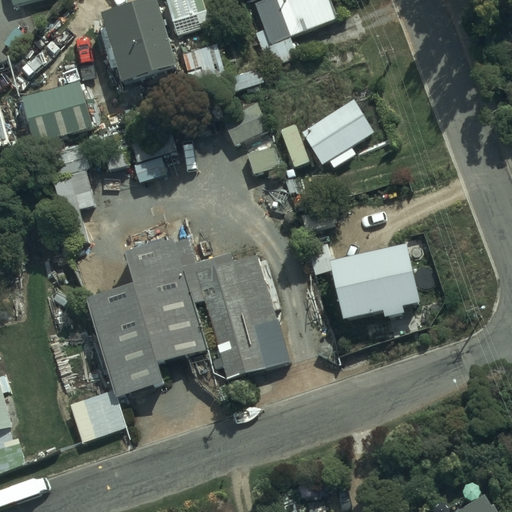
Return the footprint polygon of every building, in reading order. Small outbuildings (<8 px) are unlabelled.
[(13,0),(16,9),(52,0),(13,0)] [(257,0),(266,28),(258,31),(269,67),(299,57),(292,34),(342,18),(336,0),(257,0)] [(111,40),(102,42),(114,81),(121,78),(125,91),(180,74),(159,8),(106,25),(111,40)] [(81,87),(27,103),(41,147),(95,131),(81,87)] [(356,106),(303,139),(324,172),(330,168),(335,176),(356,162),(351,154),(377,138),(356,106)] [(260,112),(224,129),(235,152),(271,135),(260,112)] [(177,143),(137,154),(141,170),(181,159),(177,143)] [(288,147),(246,159),(252,179),(279,171),(283,185),(299,180),(288,147)] [(87,155),(51,166),(78,254),(92,250),(82,218),(98,213),(87,180),(94,177),(87,155)] [(389,174),(383,159),(305,186),(310,201),(389,174)] [(143,279),(91,295),(120,388),(73,403),(85,442),(132,427),(123,396),(173,381),(168,363),(215,349),(200,302),(208,299),(231,375),(286,359),(256,258),(234,265),(231,252),(199,262),(192,238),(179,242),(177,236),(134,249),(143,279)] [(335,273),(328,248),(310,253),(317,279),(335,273)] [(410,262),(335,280),(348,337),(388,328),(389,334),(408,330),(406,322),(423,318),(410,262)] [(0,377),(0,472),(25,465),(17,438),(11,440),(8,428),(14,427),(0,377)]
